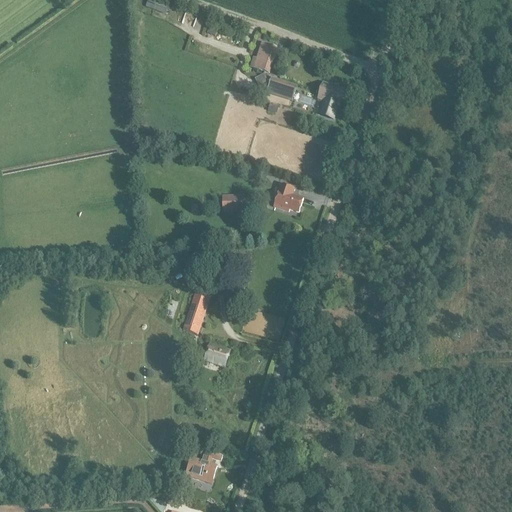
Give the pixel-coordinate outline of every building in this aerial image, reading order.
[(168,6),(156,1),(153,11),(165,15),(168,6)] [(258,60),(255,69),(267,73),(274,48),(263,45),(258,60)] [(264,76),(255,80),(259,88),(268,91),(267,95),(293,103),(296,91),(270,83),(268,83),(264,76)] [(323,84),(319,100),(325,101),(321,116),(334,119),(338,105),(340,105),(344,90),(323,84)] [(251,169),(248,177),(265,182),(268,174),(251,169)] [(281,186),(274,208),(289,213),(290,210),(299,213),(304,199),(293,196),(295,190),(281,186)] [(222,196),(223,211),(223,213),(244,213),(243,195),(222,196)] [(224,258),(224,265),(231,265),(248,267),(250,267),(251,253),(231,253),(231,254),(226,254),(226,259),(224,258)] [(198,285),(183,331),(199,336),(214,290),(198,285)] [(210,345),(205,361),(225,368),(231,351),(210,345)] [(191,460),(186,477),(201,482),(212,485),(214,478),(217,468),(211,466),(211,465),(213,460),(221,463),(223,456),(215,454),(204,451),(201,462),(201,463),(191,460)]
